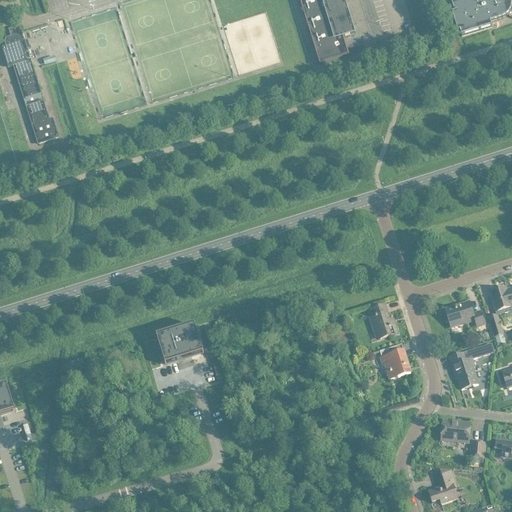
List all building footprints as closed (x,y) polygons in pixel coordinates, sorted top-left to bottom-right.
[(298,0),(319,65),(320,65),(319,64),(348,55),(348,56),(349,56),(343,36),(355,33),(344,0),(298,0)] [(482,25),(501,19),(505,17),(509,14),(511,10),(511,5),(511,1),(510,0),(463,0),(451,4),(454,13),(452,14),(457,33),(460,32),(461,36),(483,30),(482,25)] [(12,66),(14,73),(36,141),(37,141),(39,144),(58,138),(52,118),(48,119),(35,78),(27,51),(30,50),(27,40),(24,41),(19,26),(8,30),(10,37),(8,38),(4,44),(5,46),(1,48),(7,68),(12,66)] [(489,293),(495,312),(502,310),(503,313),(511,311),(511,307),(511,306),(511,289),(507,291),(506,288),(489,293)] [(473,314),(469,302),(444,309),(450,329),(474,322),(476,328),(485,326),(480,311),(473,314)] [(389,319),(384,304),(370,309),(372,317),(369,318),(374,334),(376,341),(398,334),(393,318),(389,319)] [(503,334),(497,315),(487,318),(493,337),(496,345),(505,343),(502,334),(503,334)] [(184,359),(202,354),(194,327),(158,338),(166,365),(177,361),(176,358),(183,356),(184,359)] [(410,374),(403,351),(390,355),(388,349),(379,351),(381,358),(380,358),(383,366),(385,366),(389,380),(410,374)] [(455,373),(461,390),(478,385),(472,368),(474,367),(472,360),(465,362),(463,354),(449,358),(454,374),(455,373)] [(511,369),(502,373),(507,389),(511,387),(511,369)] [(0,414),(0,415),(11,412),(9,404),(6,394),(6,395),(4,387),(0,388),(0,414)] [(443,422),(441,440),(468,443),(470,425),(443,422)] [(501,451),(501,458),(511,458),(511,442),(495,441),(494,450),(501,451)] [(472,443),(470,457),(483,459),(485,444),(472,443)] [(432,503),(432,502),(434,506),(440,504),(441,505),(457,499),(453,487),(455,487),(450,471),(439,470),(434,473),(439,487),(428,491),(432,503)]
